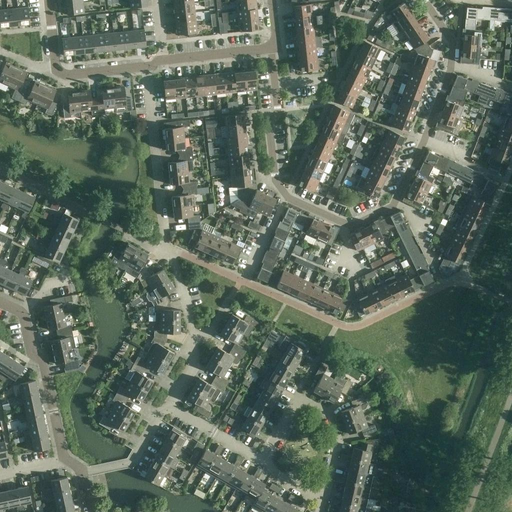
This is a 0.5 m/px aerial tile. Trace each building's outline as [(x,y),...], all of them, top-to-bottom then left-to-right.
[(145,0),(128,0),(130,8),(147,7),(145,0)] [(256,9),(255,0),(249,0),(236,1),(237,12),(256,9)] [(174,5),(175,15),(194,13),(193,2),(174,5)] [(83,3),(66,5),(67,15),(84,13),(83,3)] [(395,22),(410,12),(403,3),(389,13),(395,22)] [(295,18),(312,16),(311,5),(294,6),(295,18)] [(488,20),(489,8),(482,7),(482,9),(466,8),(464,29),(462,29),(481,31),(475,30),(476,19),(488,20)] [(17,9),(19,26),(30,24),(28,8),(17,9)] [(489,8),(488,20),(489,20),(489,28),(494,28),(494,21),(511,22),(511,11),(506,11),(506,10),(495,9),(495,8),(489,8)] [(9,27),(19,26),(17,9),(7,10),(9,27)] [(257,20),(256,9),(237,12),(239,22),(257,20)] [(7,10),(0,10),(0,27),(9,27),(7,10)] [(359,12),(358,17),(369,19),(373,13),(365,10),(364,14),(359,12)] [(416,21),(410,12),(395,22),(391,25),(397,34),(401,31),(416,21)] [(175,15),(176,25),(195,23),(194,13),(175,15)] [(317,26),(316,15),(312,16),(295,18),(296,28),(313,27),(317,26)] [(257,20),(239,22),(240,32),(258,30),(257,20)] [(422,30),(416,21),(401,31),(408,40),(422,30)] [(196,37),(195,33),(197,33),(195,23),(176,25),(178,35),(189,34),(189,38),(196,37)] [(314,37),(313,27),(296,28),(297,39),(314,37)] [(481,31),(462,29),(462,36),(464,36),(463,46),(480,48),(481,36),(481,31)] [(133,31),(135,48),(146,47),(144,30),(133,31)] [(422,30),(408,40),(417,54),(429,46),(425,41),(428,39),(422,30)] [(133,31),(123,32),(125,49),(135,48),(133,31)] [(123,32),(113,33),(115,50),(125,49),(123,32)] [(105,51),(115,50),(113,33),(103,35),(105,51)] [(94,52),(105,51),(103,35),(93,36),(94,52)] [(93,36),(82,37),(84,53),(94,52),(93,36)] [(82,37),(72,38),(74,55),(84,53),(82,37)] [(314,37),(297,39),(298,50),(316,48),(314,37)] [(74,55),(72,38),(62,39),(63,56),(74,55)] [(381,46),(384,39),(382,38),(380,41),(377,39),(375,43),(381,46)] [(384,39),(381,46),(387,49),(389,45),(384,43),(386,40),(384,39)] [(360,52),(375,59),(380,49),(365,42),(360,52)] [(413,65),(430,71),(433,60),(430,59),(433,52),(429,46),(417,54),(413,65)] [(479,59),(480,48),(463,46),(462,56),(460,56),(459,63),(478,64),(479,59)] [(317,59),(316,48),(298,50),(300,61),(317,59)] [(360,52),(355,62),(371,69),(375,59),(360,52)] [(317,59),(300,61),(301,72),(318,70),(317,59)] [(355,62),(350,71),(366,79),(371,69),(355,62)] [(0,82),(8,86),(16,68),(6,63),(1,74),(0,73),(0,82)] [(413,65),(410,75),(426,81),(430,71),(413,65)] [(16,68),(8,86),(15,89),(11,98),(19,102),(27,86),(21,83),(26,72),(16,68)] [(244,72),(246,91),(257,90),(255,71),(245,73),(245,72),(244,72)] [(350,71),(346,81),(361,89),(366,79),(350,71)] [(236,92),(246,91),(244,72),(234,73),(236,92)] [(224,74),(226,93),(236,92),(234,73),(224,74)] [(216,94),(226,93),(224,74),(214,75),(216,94)] [(206,95),(216,94),(214,75),(204,76),(206,95)] [(410,75),(406,85),(422,91),(426,81),(410,75)] [(194,77),(196,96),(206,95),(204,76),(194,77)] [(474,94),(478,82),(472,79),(471,81),(456,76),(449,96),(447,95),(464,102),(465,102),(459,100),(463,90),(474,94)] [(186,98),(196,96),(194,77),(184,79),(186,98)] [(378,85),(382,87),(384,82),(380,80),(374,77),(372,82),(378,85)] [(184,79),(173,80),(175,99),(186,98),(184,79)] [(173,80),(163,81),(165,100),(175,99),(173,80)] [(346,81),(341,91),(356,98),(361,89),(346,81)] [(25,90),(27,86),(19,102),(26,105),(28,100),(37,104),(45,86),(35,82),(30,93),(25,90)] [(504,105),(508,93),(502,91),(501,92),(494,90),(494,89),(484,85),(484,84),(478,82),(474,94),(504,105)] [(406,85),(402,95),(418,101),(422,91),(406,85)] [(45,86),(37,104),(47,109),(45,113),(51,116),(56,104),(51,101),(55,91),(45,86)] [(124,87),(113,88),(114,96),(115,108),(115,113),(126,112),(133,111),(131,98),(125,99),(125,96),(124,87)] [(114,96),(113,88),(102,89),(103,101),(97,102),(98,115),(105,114),(104,109),(115,108),(114,96)] [(78,92),(79,96),(81,112),(91,111),(92,115),(98,115),(97,102),(91,103),(90,91),(78,92)] [(341,91),(338,96),(336,101),(352,108),(356,98),(341,91)] [(79,96),(78,92),(67,93),(69,105),(63,106),(64,119),(71,118),(70,113),(81,112),(79,96)] [(414,111),(418,101),(402,95),(398,94),(394,104),(414,111)] [(443,112),(459,118),(463,107),(464,102),(447,95),(445,101),(446,102),(443,112)] [(411,121),(414,111),(394,104),(398,106),(394,115),(411,121)] [(350,113),(335,106),(334,105),(329,116),(349,125),(354,114),(350,113)] [(459,118),(443,112),(439,121),(437,121),(435,127),(453,134),(455,128),(459,118)] [(226,127),(245,125),(244,114),(225,116),(226,127)] [(411,121),(394,115),(391,126),(407,132),(411,121)] [(329,116),(325,126),(345,135),(349,125),(329,116)] [(511,131),(511,119),(504,117),(501,127),(511,131)] [(165,140),(184,138),(183,128),(190,127),(189,120),(177,122),(178,128),(164,129),(165,140)] [(246,135),(245,125),(226,127),(227,137),(246,135)] [(325,126),(320,135),(336,143),(341,144),(345,135),(325,126)] [(511,131),(501,127),(497,137),(511,142),(511,131)] [(57,128),(57,136),(65,137),(66,129),(57,128)] [(384,140),(399,148),(404,137),(389,130),(384,140)] [(247,145),(246,135),(227,137),(228,147),(247,145)] [(332,152),(336,143),(320,135),(316,145),(332,152)] [(511,142),(497,137),(493,147),(509,153),(511,146),(511,142)] [(184,138),(165,140),(167,151),(180,150),(181,156),(193,154),(192,148),(185,149),(184,138)] [(395,157),(399,148),(384,140),(379,150),(395,157)] [(248,155),(247,145),(228,147),(229,157),(248,155)] [(316,145),(312,155),(327,162),(332,152),(316,145)] [(505,164),(509,153),(493,147),(489,158),(490,158),(488,163),(490,164),(488,169),(497,174),(502,163),(505,164)] [(395,157),(379,150),(376,148),(371,158),(375,160),(390,167),(395,157)] [(444,171),(449,160),(443,157),(442,159),(428,152),(419,171),(417,170),(417,171),(434,179),(434,178),(428,176),(433,166),(444,171)] [(193,171),(192,161),(193,161),(193,154),(181,156),(181,162),(168,163),(169,174),(187,172),(193,171)] [(229,157),(230,167),(249,165),(248,155),(229,157)] [(312,155),(307,165),(323,172),(327,162),(312,155)] [(385,177),(390,167),(375,160),(370,169),(385,177)] [(449,160),(444,171),(472,185),(478,173),(472,171),(471,172),(464,169),(465,168),(454,163),(455,162),(449,160)] [(230,167),(231,178),(250,176),(249,166),(249,165),(230,167)] [(318,182),(323,172),(307,165),(303,175),(318,182)] [(370,169),(365,179),(381,187),(385,177),(370,169)] [(434,179),(417,171),(414,176),(416,177),(411,186),(427,194),(432,184),(431,184),(434,179)] [(184,189),(196,188),(196,182),(189,183),(187,172),(169,174),(170,185),(184,183),(184,189)] [(478,173),(472,185),(483,190),(478,200),(472,197),(488,205),(497,185),(483,178),(484,176),(478,173)] [(318,182),(303,175),(298,185),(314,192),(318,182)] [(238,200),(249,192),(248,186),(251,186),(250,176),(231,178),(233,188),(237,187),(238,200)] [(381,187),(365,179),(361,177),(356,187),(360,189),(376,197),(381,187)] [(4,209),(14,188),(3,183),(0,190),(0,199),(4,201),(3,204),(2,204),(0,207),(4,209)] [(427,194),(411,186),(407,196),(405,195),(402,201),(419,209),(422,204),(427,194)] [(336,190),(332,188),(330,187),(325,197),(331,200),(336,190)] [(17,207),(24,193),(14,188),(4,209),(8,210),(9,207),(8,207),(10,204),(17,207)] [(196,188),(184,189),(185,195),(172,197),(173,208),(191,206),(195,205),(194,195),(197,195),(196,188)] [(238,200),(231,205),(240,209),(239,211),(254,218),(257,211),(258,212),(266,195),(256,191),(255,195),(249,192),(238,200)] [(24,193),(17,207),(25,211),(24,214),(23,213),(21,217),(25,219),(28,212),(35,198),(24,193)] [(266,195),(258,212),(268,216),(275,199),(266,195)] [(483,215),(488,205),(472,197),(468,207),(483,215)] [(478,224),(483,215),(468,207),(464,205),(460,215),(478,224)] [(192,216),(191,206),(173,208),(174,219),(187,217),(188,223),(200,222),(199,215),(192,216)] [(277,228),(289,233),(293,222),(303,227),(301,232),(309,215),(308,215),(308,217),(288,208),(281,222),(280,222),(277,228)] [(400,237),(411,231),(408,225),(406,226),(399,212),(380,221),(379,219),(379,220),(387,236),(385,231),(394,226),(400,237)] [(52,221),(74,231),(78,220),(64,213),(60,221),(57,220),(58,219),(54,218),(52,221)] [(309,215),(301,232),(306,234),(306,235),(316,240),(323,224),(314,219),(314,218),(309,215)] [(474,234),(478,224),(460,215),(455,225),(458,226),(474,234)] [(387,236),(379,220),(373,222),(374,224),(365,229),(372,244),(382,239),(387,236)] [(69,241),(74,231),(52,221),(51,225),(54,227),(55,226),(58,227),(54,234),(69,241)] [(247,227),(258,232),(261,226),(250,221),(247,227)] [(323,224),(316,240),(326,244),(327,244),(332,246),(339,229),(333,226),(333,228),(323,224)] [(469,244),(474,234),(458,226),(454,236),(469,244)] [(289,233),(277,228),(274,233),(275,234),(271,244),(272,244),(268,251),(266,251),(264,257),(275,262),(289,233)] [(354,231),(349,234),(357,251),(362,249),(372,244),(365,229),(355,233),(354,231)] [(204,252),(211,235),(202,230),(200,234),(194,231),(187,245),(194,249),(194,247),(204,251),(204,252)] [(204,252),(213,256),(221,239),(222,235),(213,231),(211,235),(204,252)] [(400,237),(413,265),(425,260),(422,254),(420,255),(417,248),(418,247),(413,237),(414,237),(411,231),(400,237)] [(64,252),(69,241),(54,234),(51,242),(48,241),(48,240),(45,238),(43,242),(64,252)] [(464,253),(469,244),(454,236),(449,246),(464,253)] [(213,256),(222,260),(230,243),(221,239),(213,256)] [(44,256),(59,262),(64,252),(43,242),(42,246),(45,247),(45,246),(48,248),(44,256)] [(230,243),(222,260),(222,261),(222,260),(232,264),(235,256),(238,257),(244,245),(237,242),(236,246),(230,243)] [(128,266),(138,249),(128,243),(121,254),(116,252),(110,263),(117,267),(118,266),(120,268),(123,270),(126,270),(128,266)] [(464,253),(449,246),(444,256),(438,269),(443,279),(455,274),(464,253)] [(295,247),(292,253),(299,256),(301,250),(295,247)] [(138,249),(128,266),(136,271),(133,276),(139,279),(148,270),(142,266),(148,255),(138,249)] [(394,252),(381,258),(383,263),(396,257),(394,252)] [(319,256),(316,263),(323,266),(326,259),(319,256)] [(263,264),(256,278),(276,287),(283,271),(280,277),(271,273),(275,262),(264,257),(261,263),(263,264)] [(0,267),(0,283),(4,286),(11,271),(3,267),(5,265),(6,265),(7,262),(4,259),(0,267)] [(381,259),(370,264),(372,269),(383,263),(381,259)] [(406,260),(400,263),(403,268),(409,266),(406,260)] [(406,275),(413,290),(433,281),(426,267),(428,266),(425,260),(413,265),(419,276),(409,281),(406,275)] [(4,286),(15,290),(24,269),(21,268),(19,271),(20,272),(18,274),(11,271),(4,286)] [(24,269),(15,290),(25,295),(32,281),(24,277),(25,274),(26,275),(28,271),(24,269)] [(151,290),(169,280),(163,270),(151,276),(148,270),(139,279),(143,288),(148,285),(151,290)] [(283,271),(276,287),(286,291),(293,276),(283,271)] [(404,295),(413,290),(406,275),(396,280),(404,295)] [(286,291),(296,296),(303,280),(293,276),(286,291)] [(394,276),(385,281),(386,284),(394,300),(404,295),(396,280),(394,276)] [(151,290),(146,293),(147,294),(146,297),(148,301),(151,302),(154,306),(167,303),(163,297),(174,290),(169,280),(151,290)] [(296,296),(306,300),(313,284),(303,280),(296,296)] [(306,300),(316,305),(323,289),(313,284),(306,300)] [(384,305),(394,300),(386,284),(377,289),(384,305)] [(316,305),(326,309),(333,293),(323,289),(316,305)] [(367,294),(375,309),(384,305),(377,289),(367,294)] [(333,293),(326,309),(336,314),(338,310),(343,312),(348,301),(343,298),(333,293)] [(359,317),(375,309),(367,294),(357,299),(352,302),(359,317)] [(46,319),(63,315),(61,304),(71,302),(70,296),(64,297),(52,300),(53,305),(43,307),(46,319)] [(167,303),(154,306),(154,312),(155,312),(155,322),(160,322),(180,322),(180,310),(167,310),(167,303)] [(63,315),(46,319),(48,330),(58,328),(59,334),(72,331),(70,325),(66,326),(63,315)] [(226,325),(243,335),(249,325),(255,328),(258,323),(246,316),(243,321),(232,315),(226,325)] [(180,322),(160,322),(160,331),(154,331),(154,337),(166,341),(166,334),(180,334),(180,322)] [(232,349),(244,356),(247,351),(237,345),(243,335),(226,325),(220,335),(235,344),(232,349)] [(72,331),(59,334),(60,339),(51,341),(53,353),(71,349),(75,348),(73,337),(73,336),(72,331)] [(278,349),(285,353),(299,361),(305,351),(303,350),(305,347),(285,336),(278,349)] [(174,354),(173,353),(163,347),(166,341),(154,337),(151,343),(152,344),(148,352),(168,364),(174,354)] [(244,356),(232,349),(229,354),(217,348),(211,358),(229,368),(232,362),(235,364),(238,363),(239,361),(241,361),(244,356)] [(71,349),(53,353),(55,364),(65,362),(66,368),(79,365),(78,359),(73,360),(71,349)] [(148,352),(143,360),(138,357),(134,364),(145,370),(147,365),(162,374),(168,364),(148,352)] [(285,353),(280,362),(294,370),(299,361),(285,353)] [(14,361),(4,354),(0,360),(0,370),(2,372),(1,375),(0,374),(0,379),(1,380),(14,361)] [(229,368),(211,358),(205,368),(217,375),(214,380),(226,387),(229,382),(223,378),(229,368)] [(15,381),(17,377),(24,367),(14,361),(1,380),(0,381),(0,388),(1,389),(7,379),(6,378),(8,376),(15,381)] [(288,380),(294,370),(280,362),(274,371),(288,380)] [(145,370),(134,364),(130,371),(135,373),(130,381),(147,392),(153,382),(142,375),(145,370)] [(323,397),(333,380),(323,374),(327,368),(321,365),(314,377),(320,380),(313,391),(323,397)] [(274,371),(269,381),(283,389),(288,380),(274,371)] [(336,375),(333,380),(323,397),(333,403),(340,392),(345,395),(352,383),(347,380),(346,381),(336,375)] [(17,377),(15,381),(20,384),(19,384),(22,395),(22,396),(38,392),(35,381),(23,383),(22,380),(17,377)] [(283,389),(269,381),(265,378),(259,388),(263,390),(277,398),(283,389)] [(226,387),(214,380),(210,385),(199,379),(193,389),(210,399),(215,401),(221,391),(222,392),(226,387)] [(147,392),(130,381),(125,389),(120,387),(116,394),(127,400),(130,395),(141,402),(147,392)] [(210,399),(193,389),(187,399),(198,406),(195,411),(207,418),(211,413),(209,412),(211,410),(210,407),(209,405),(207,404),(210,399)] [(263,390),(258,399),(272,408),(277,398),(263,390)] [(40,403),(38,392),(22,396),(22,395),(15,397),(16,401),(20,400),(20,399),(23,399),(24,407),(40,403)] [(127,400),(116,394),(112,401),(117,403),(112,411),(130,422),(136,411),(124,405),(127,400)] [(345,423),(352,421),(363,416),(361,410),(365,409),(367,405),(364,397),(362,398),(361,395),(357,396),(358,399),(351,402),(353,408),(341,412),(345,423)] [(240,401),(235,399),(229,408),(234,411),(240,401)] [(258,399),(252,409),(266,417),(272,408),(258,399)] [(42,414),(40,403),(24,407),(26,415),(23,415),(19,415),(19,419),(42,414)] [(261,426),(266,417),(252,409),(252,410),(248,407),(243,416),(247,418),(261,426)] [(130,422),(112,411),(108,419),(103,417),(99,424),(109,430),(112,425),(124,432),(130,422)] [(45,426),(42,414),(19,419),(21,423),(25,422),(24,422),(27,421),(29,429),(45,426)] [(255,436),(261,426),(247,418),(244,424),(230,418),(225,416),(222,420),(240,431),(242,428),(255,436)] [(352,421),(345,423),(349,434),(361,430),(363,436),(376,431),(374,425),(367,427),(363,416),(352,421)] [(47,437),(45,426),(29,429),(31,437),(28,438),(28,437),(24,438),(24,442),(47,437)] [(166,440),(180,448),(185,438),(172,430),(166,440)] [(34,452),(50,448),(47,437),(24,442),(26,445),(29,445),(29,444),(32,443),(34,452)] [(180,448),(166,440),(160,449),(174,457),(180,448)] [(345,461),(350,462),(351,460),(369,464),(372,453),(377,454),(378,446),(379,446),(379,442),(368,442),(365,442),(365,443),(363,443),(361,450),(353,448),(351,457),(346,456),(345,461)] [(155,458),(169,467),(173,469),(178,460),(174,457),(160,449),(155,458)] [(196,466),(206,472),(216,456),(213,454),(205,450),(196,466)] [(216,450),(213,454),(216,456),(206,472),(216,478),(225,461),(218,457),(220,453),(216,450)] [(155,458),(149,468),(163,476),(169,467),(155,458)] [(350,462),(348,471),(373,476),(375,465),(369,464),(351,460),(350,462)] [(233,466),(225,461),(216,478),(226,483),(235,467),(233,466)] [(236,461),(233,466),(235,467),(226,483),(236,489),(245,473),(238,468),(240,464),(236,461)] [(149,468),(144,477),(158,486),(163,476),(149,468)] [(373,476),(348,471),(346,479),(342,478),(340,483),(345,484),(346,482),(370,487),(373,476)] [(253,477),(245,473),(236,489),(245,495),(255,479),(253,477)] [(255,473),(253,477),(255,479),(245,495),(255,501),(262,489),(265,484),(257,480),(260,476),(255,473)] [(46,494),(69,489),(66,477),(51,481),(52,489),(50,490),(49,489),(46,490),(46,494)] [(346,482),(345,484),(343,493),(368,498),(370,487),(346,482)] [(16,489),(21,511),(25,511),(24,507),(23,507),(23,504),(31,503),(28,487),(16,489)] [(21,511),(16,489),(5,492),(8,508),(16,506),(17,509),(16,509),(16,511),(21,511)] [(71,500),(69,489),(46,494),(47,498),(51,497),(51,496),(54,495),(56,504),(71,500)] [(261,511),(271,495),(262,489),(255,501),(251,508),(258,511),(261,511)] [(0,509),(8,508),(5,492),(0,492),(0,509)] [(335,506),(340,507),(341,504),(365,509),(368,498),(343,493),(342,501),(337,500),(335,506)] [(273,511),(281,500),(271,495),(261,511),(273,511)] [(70,511),(74,511),(71,500),(56,504),(57,511),(55,511),(54,511),(51,511),(70,511)] [(286,511),(290,506),(281,500),(273,511),(286,511)]
